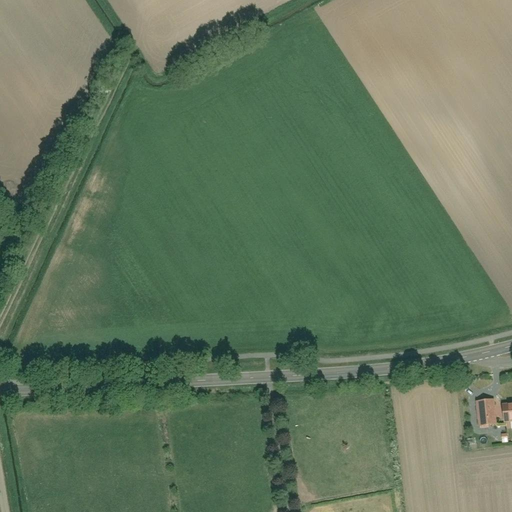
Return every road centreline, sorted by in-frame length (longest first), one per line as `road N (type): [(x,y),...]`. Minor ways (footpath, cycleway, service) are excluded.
road 1 (tertiary): [(0,392),(409,367),(511,347)]
road 2 (track): [(0,327),(137,41)]
road 3 (track): [(295,0),(157,66),(107,0)]
